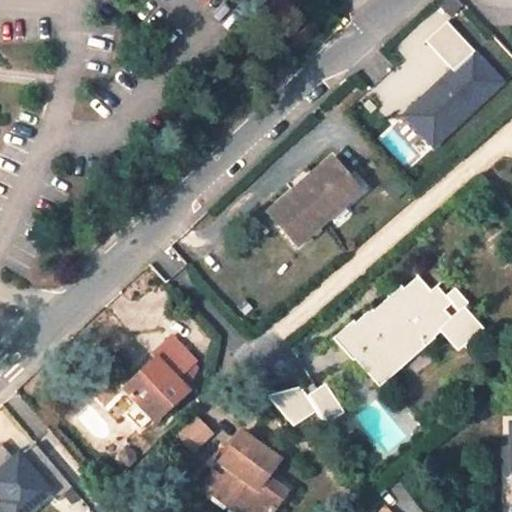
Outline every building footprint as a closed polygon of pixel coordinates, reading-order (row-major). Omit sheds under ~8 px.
[(282,0),(269,0),(258,11),(285,40),(304,22),(282,0)] [(450,68),(402,114),(435,150),(511,81),(448,19),(426,42),(450,68)] [(303,31),(288,44),(296,52),(310,38),(303,31)] [(332,158),(268,214),(297,246),(360,191),(332,158)] [(371,311),(356,323),(354,320),(333,339),(353,361),(357,357),(373,374),(417,334),(427,345),(435,337),(433,335),(446,323),(465,344),(484,327),(464,306),(468,303),(454,287),(445,295),(436,286),(432,291),(420,278),(405,291),(403,287),(373,313),(371,311)] [(383,385),(427,345),(417,334),(373,374),(383,385)] [(158,359),(126,390),(137,402),(151,418),(155,422),(187,392),(177,380),(196,363),(172,339),(154,355),(158,359)] [(303,385),(266,398),(293,428),(317,418),(330,432),(345,419),(320,391),(313,397),(303,385)] [(126,414),(140,428),(151,418),(137,402),(126,414)] [(196,416),(177,436),(194,451),(212,431),(196,416)] [(290,511),(296,505),(276,489),(292,469),(274,456),(271,460),(250,443),(228,471),(239,479),(224,499),(219,504),(229,511),(290,511)] [(0,511),(32,511),(57,487),(18,447),(0,464),(0,511)] [(295,465),(278,451),(274,456),(292,469),(295,465)] [(228,471),(213,490),(224,499),(239,479),(228,471)]
